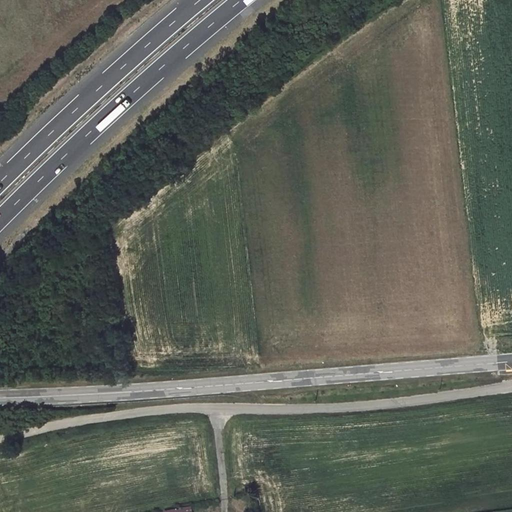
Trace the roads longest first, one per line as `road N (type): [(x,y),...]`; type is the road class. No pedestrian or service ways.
road 1 (unclassified): [(511,386),(398,405),(161,411),(0,439)]
road 2 (tertiary): [(511,360),(0,397)]
road 3 (motorway): [(0,220),(242,0)]
road 4 (motorway): [(199,0),(0,181)]
